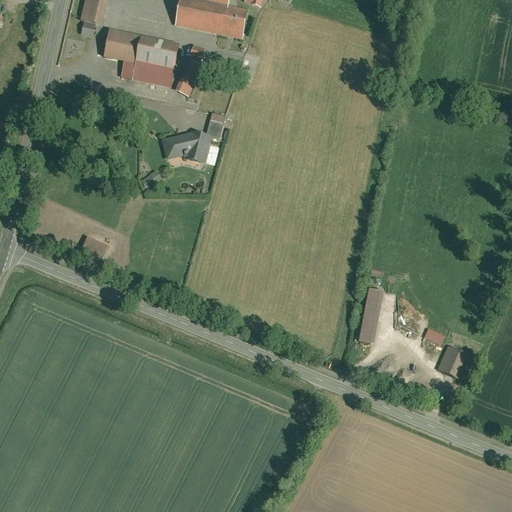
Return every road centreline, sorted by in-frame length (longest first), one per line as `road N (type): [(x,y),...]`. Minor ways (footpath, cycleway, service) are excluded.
road 1 (tertiary): [(511,459),(7,249)]
road 2 (tertiary): [(63,0),(7,249)]
